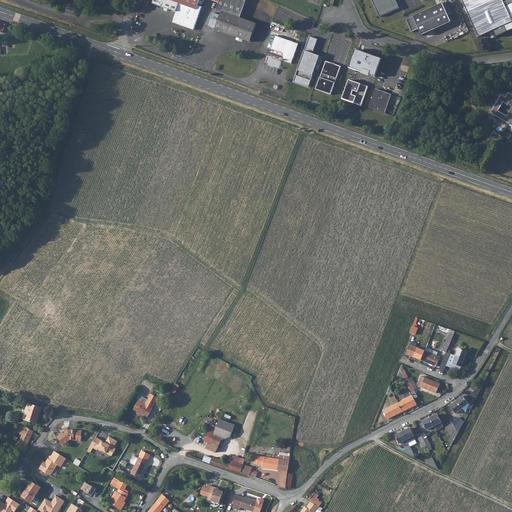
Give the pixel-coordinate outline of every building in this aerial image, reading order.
[(153,0),(153,3),(169,9),(170,7),(177,10),(176,11),(172,22),(178,24),(180,23),(182,24),(183,26),(194,30),(202,7),(198,5),(199,0),(153,0)] [(221,13),(215,29),(237,37),(242,39),(250,42),(256,24),(240,18),(246,1),(244,0),(219,0),(217,9),(222,10),(221,13)] [(399,9),(394,0),(372,0),(380,17),(399,9)] [(461,0),(478,37),(504,26),(507,32),(511,29),(511,3),(508,5),(506,0),(461,0)] [(421,35),(451,22),(442,3),(413,16),(406,19),(412,32),(418,28),(421,35)] [(168,10),(150,4),(146,16),(164,22),(168,10)] [(299,44),(275,36),(270,49),(282,54),(284,62),(292,64),(299,44)] [(317,39),(308,36),(293,81),(308,86),(319,55),(312,53),(317,39)] [(341,66),(327,61),(318,89),(332,94),(341,66)] [(368,86),(349,80),(342,98),(361,105),(368,86)] [(462,96),(468,87),(463,84),(457,94),(451,103),(456,106),(459,102),(463,104),(466,99),(462,96)] [(392,94),(375,89),(369,108),(385,113),(392,94)] [(511,92),(508,93),(507,95),(505,96),(505,94),(497,96),(498,99),(495,100),(496,103),(496,104),(492,105),(493,108),(490,113),(509,124),(511,125),(511,92)] [(501,136),(493,132),(489,139),(488,138),(486,142),(495,147),(501,136)] [(449,334),(450,329),(437,325),(434,329),(449,334)] [(442,351),(446,352),(455,332),(450,329),(449,334),(442,351)] [(406,354),(421,360),(425,351),(410,345),(406,354)] [(459,348),(456,356),(464,359),(467,352),(459,348)] [(425,351),(421,360),(436,366),(440,357),(425,351)] [(446,352),(439,370),(443,372),(451,354),(446,352)] [(464,359),(456,356),(453,364),(461,367),(464,359)] [(405,370),(401,372),(405,379),(407,378),(408,383),(411,382),(409,378),(405,370)] [(421,376),(418,385),(436,393),(440,384),(421,376)] [(412,377),(409,378),(411,382),(414,389),(417,388),(412,377)] [(171,391),(175,394),(180,386),(176,383),(171,391)] [(468,398),(473,405),(479,395),(475,392),(471,395),(471,396),(468,398)] [(150,394),(147,400),(154,403),(157,398),(150,394)] [(412,395),(398,402),(402,411),(403,411),(417,404),(412,395)] [(463,396),(456,401),(462,409),(466,412),(470,405),(472,407),(473,405),(468,398),(468,397),(465,399),(463,396)] [(138,401),(133,410),(137,412),(137,413),(147,418),(152,408),(154,403),(147,400),(145,405),(138,401)] [(462,409),(456,401),(450,407),(456,414),(462,409)] [(402,411),(398,402),(383,410),(388,419),(402,411)] [(27,403),(22,420),(36,424),(40,407),(27,403)] [(437,414),(430,418),(434,426),(436,431),(443,427),(441,423),(442,422),(437,414)] [(434,426),(430,418),(423,422),(427,430),(434,426)] [(453,424),(458,433),(463,423),(459,418),(453,424)] [(217,427),(216,430),(210,443),(212,445),(210,449),(216,452),(223,437),(226,439),(230,437),(235,425),(220,419),(217,427)] [(453,424),(446,428),(454,441),(458,433),(453,424)] [(26,426),(22,425),(19,432),(23,435),(21,438),(20,439),(16,444),(26,451),(29,446),(26,444),(27,442),(30,437),(33,431),(29,428),(26,426)] [(210,443),(216,430),(211,428),(203,440),(208,443),(210,443)] [(410,428),(403,432),(407,440),(409,444),(415,440),(414,437),(414,436),(410,428)] [(69,429),(58,436),(63,444),(71,439),(81,441),(82,436),(81,435),(82,430),(76,429),(75,431),(72,431),(73,429),(69,429)] [(407,440),(403,432),(395,436),(399,444),(407,440)] [(424,432),(420,434),(426,446),(427,448),(431,446),(424,432)] [(426,446),(420,434),(417,435),(423,447),(426,446)] [(96,436),(91,445),(88,450),(90,452),(93,447),(97,449),(98,448),(101,451),(102,450),(105,452),(114,439),(109,436),(105,442),(96,436)] [(114,439),(105,452),(111,455),(115,449),(113,448),(114,447),(117,441),(114,439)] [(410,446),(401,450),(407,454),(410,452),(412,455),(414,454),(410,447),(410,446)] [(39,468),(48,474),(50,470),(53,472),(57,465),(61,467),(66,458),(55,451),(52,455),(50,455),(48,459),(47,461),(47,460),(46,462),(44,461),(39,468)] [(139,458),(131,474),(140,478),(148,462),(147,462),(151,455),(142,451),(139,458)] [(205,454),(203,461),(210,463),(213,457),(205,454)] [(258,456),(257,464),(263,465),(263,468),(278,470),(279,459),(258,456)] [(213,457),(210,463),(229,469),(231,463),(213,457)] [(432,458),(426,461),(432,467),(438,470),(432,458)] [(231,463),(229,469),(240,473),(244,464),(244,463),(232,459),(231,463)] [(279,459),(278,470),(281,471),(279,486),(286,488),(288,472),(289,460),(283,459),(279,459)] [(244,464),(240,473),(249,475),(256,477),(258,472),(254,470),(254,469),(253,468),(253,467),(244,464)] [(121,480),(117,487),(119,488),(117,492),(116,491),(109,503),(121,510),(124,505),(122,504),(124,502),(129,494),(128,493),(129,491),(126,489),(128,484),(121,480)] [(32,481),(22,496),(31,502),(41,487),(32,481)] [(91,497),(96,487),(92,484),(92,486),(85,482),(81,489),(88,493),(87,494),(91,497)] [(204,487),(202,494),(209,496),(208,499),(220,503),(221,502),(224,492),(216,489),(217,488),(209,485),(208,488),(204,487)] [(163,494),(148,511),(160,511),(170,500),(163,494)] [(255,511),(258,502),(238,495),(234,507),(241,509),(242,507),(255,511)] [(56,496),(52,503),(51,502),(46,499),(39,509),(43,511),(45,511),(47,510),(50,511),(52,509),(56,511),(57,511),(64,501),(56,496)] [(304,506),(300,511),(314,511),(321,503),(312,496),(309,501),(310,502),(306,508),(304,506)] [(77,497),(72,503),(80,508),(85,502),(77,497)] [(9,498),(5,505),(1,502),(0,502),(0,511),(1,511),(10,511),(12,510),(14,511),(19,504),(9,498)] [(80,508),(72,503),(67,511),(68,511),(79,511),(82,509),(80,508)]
